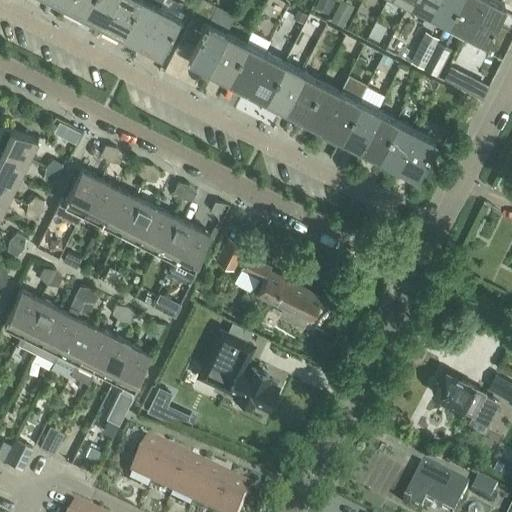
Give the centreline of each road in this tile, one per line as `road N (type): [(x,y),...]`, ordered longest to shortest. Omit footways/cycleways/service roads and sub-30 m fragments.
road 1 (residential): [(0,6),(383,202),(363,246)]
road 2 (residential): [(363,246),(0,63)]
road 3 (residential): [(298,511),(419,273)]
road 4 (residential): [(419,273),(511,84)]
